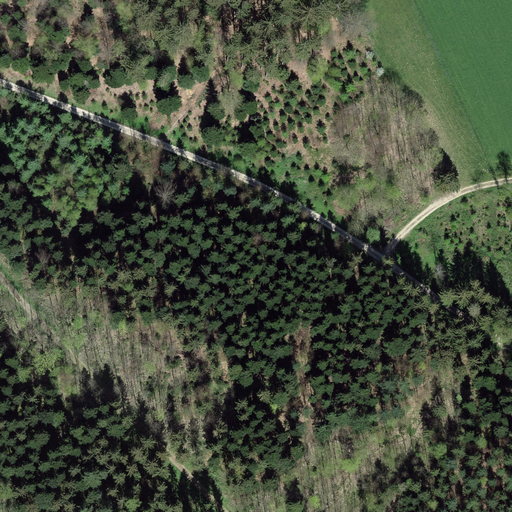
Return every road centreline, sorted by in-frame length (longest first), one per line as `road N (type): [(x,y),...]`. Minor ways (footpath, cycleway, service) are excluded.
road 1 (track): [(511,345),(331,225),(218,164),(0,81)]
road 2 (track): [(230,511),(0,277)]
road 3 (track): [(378,256),(435,202),(511,177)]
